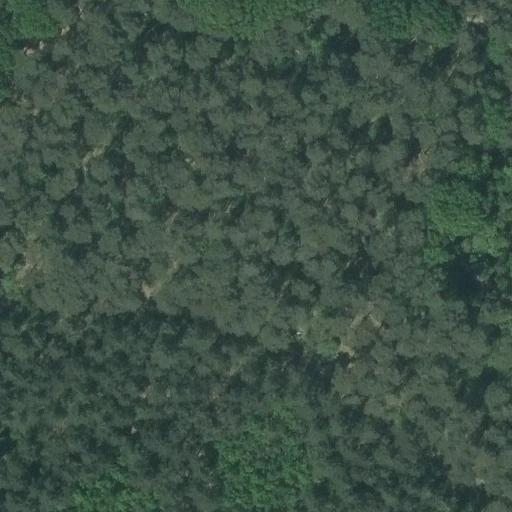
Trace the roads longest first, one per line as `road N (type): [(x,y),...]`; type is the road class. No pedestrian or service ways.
road 1 (track): [(0,309),(200,319),(268,340),(491,511)]
road 2 (track): [(511,296),(461,261),(457,216),(511,88)]
